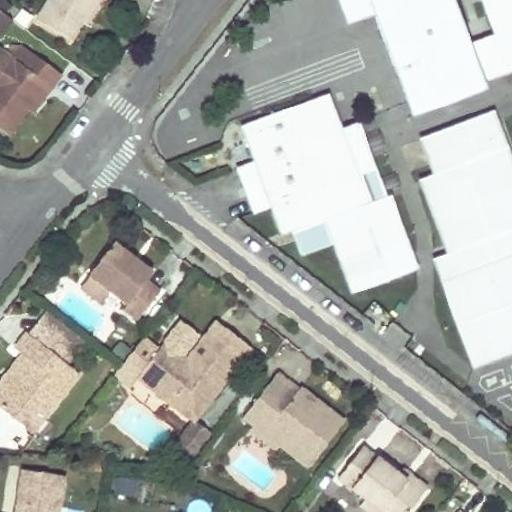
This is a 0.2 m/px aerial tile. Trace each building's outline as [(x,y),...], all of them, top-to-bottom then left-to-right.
[(39,0),(29,17),(64,37),(75,22),(80,24),(93,0),(39,0)] [(371,16),(405,4),(403,0),(336,0),(346,25),(371,16)] [(511,0),(479,0),(485,16),(492,35),(466,45),(459,26),(449,0),(403,0),(405,4),(371,16),(404,104),(406,111),(480,84),(511,72),(511,0)] [(0,36),(12,20),(0,11),(0,36)] [(28,110),(47,84),(56,90),(66,76),(30,50),(20,63),(0,48),(0,128),(10,136),(28,110)] [(37,116),(56,90),(47,84),(28,110),(37,116)] [(311,100),(239,127),(252,163),(234,169),(250,214),(251,216),(269,209),(279,236),(289,233),(293,241),(299,257),(331,246),(349,295),(417,270),(389,196),(385,198),(384,196),(378,179),(370,158),(368,153),(366,148),(363,138),(357,123),(340,130),(327,95),(311,100)] [(498,141),(505,138),(499,120),(494,108),(420,135),(431,166),(446,160),(439,142),(491,122),(498,141)] [(511,353),(511,298),(511,155),(505,138),(498,141),(491,122),(439,142),(446,160),(431,166),(433,170),(418,176),(446,251),(431,261),(473,368),(511,353)] [(366,148),(368,153),(383,148),(380,140),(378,133),(363,138),(366,148)] [(393,174),(378,179),(384,196),(389,194),(399,191),(393,174)] [(152,274),(113,244),(90,275),(113,294),(127,304),(124,309),(136,320),(159,291),(146,281),(152,274)] [(113,294),(90,275),(80,287),(104,306),(113,294)] [(217,320),(203,336),(186,356),(194,362),(210,342),(240,365),(254,348),(217,320)] [(82,372),(28,330),(15,348),(21,352),(30,359),(17,375),(0,396),(0,406),(25,426),(40,407),(48,414),(82,372)] [(161,347),(144,335),(120,366),(191,420),(195,423),(240,365),(210,342),(194,362),(186,356),(166,341),(161,347)] [(21,352),(0,379),(0,396),(17,375),(30,359),(21,352)] [(345,420),(320,399),(315,407),(297,392),(299,389),(277,371),(243,415),(256,426),(277,443),(309,468),(345,420)] [(315,407),(320,399),(307,397),(299,389),(297,392),(315,407)] [(48,414),(40,407),(25,426),(33,432),(48,414)] [(195,423),(191,420),(168,449),(185,462),(208,434),(195,423)] [(277,443),(256,426),(250,434),(270,451),(277,443)] [(398,474),(366,448),(343,477),(371,500),(386,511),(408,511),(423,494),(398,474)] [(398,474),(423,494),(430,486),(405,466),(398,474)] [(57,511),(63,477),(21,470),(14,511),(57,511)] [(110,494),(135,501),(140,483),(115,476),(110,494)] [(386,511),(371,500),(365,508),(370,511),(386,511)]
